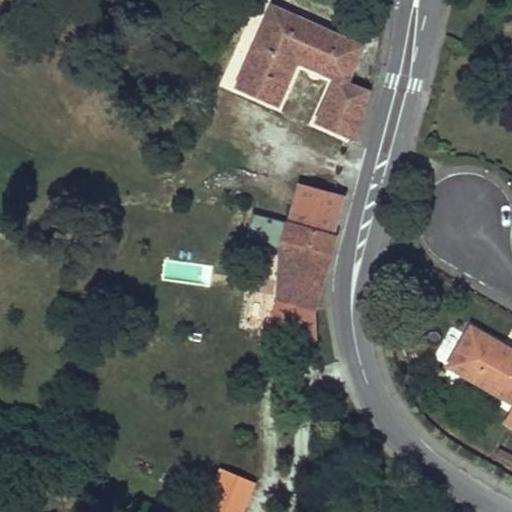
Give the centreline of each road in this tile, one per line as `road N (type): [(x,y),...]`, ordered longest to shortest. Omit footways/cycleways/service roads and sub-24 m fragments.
road 1 (residential): [(405,5),(342,282),(351,356),(362,373)]
road 2 (residential): [(362,373),(367,267),(427,41)]
road 3 (residential): [(362,373),(388,424),(424,460),(506,510)]
